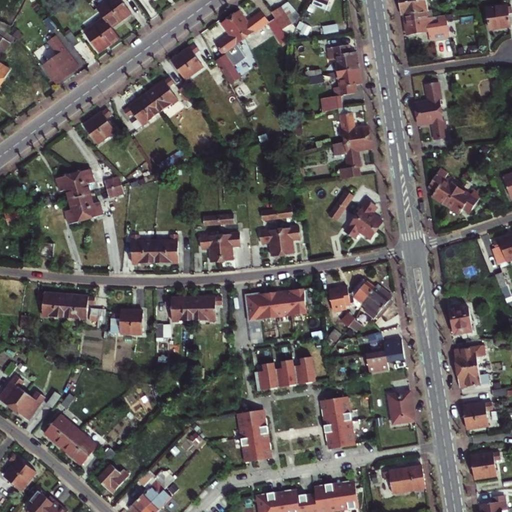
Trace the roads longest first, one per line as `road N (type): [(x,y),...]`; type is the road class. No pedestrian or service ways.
road 1 (residential): [(0,271),(219,279),(413,248)]
road 2 (residential): [(212,0),(0,155)]
road 3 (residential): [(444,447),(232,481),(198,511)]
road 4 (tertiary): [(413,248),(444,447)]
road 5 (tertiary): [(386,76),(413,248)]
road 6 (residential): [(0,422),(106,511)]
road 7 (residential): [(386,76),(511,55)]
